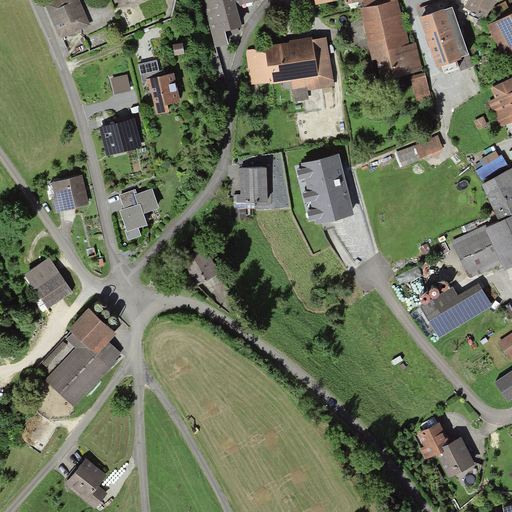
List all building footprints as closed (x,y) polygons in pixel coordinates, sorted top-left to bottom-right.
[(49,0),(43,3),(59,39),(91,24),(80,0),(49,0)] [(212,2),(220,36),(239,31),(234,8),(258,2),(257,0),(217,0),(218,0),(212,2)] [(374,0),(362,3),(364,10),(395,2),(394,0),(374,0)] [(495,0),(469,0),(466,7),(488,17),(495,0)] [(364,10),(362,11),(379,79),(419,70),(413,47),(406,48),(395,2),(364,10)] [(451,10),(420,20),(436,67),(466,57),(451,10)] [(511,16),(488,27),(501,55),(511,51),(511,16)] [(323,41),(248,51),(253,85),(291,80),(294,100),(307,99),(306,88),(329,85),(323,41)] [(183,43),(173,44),(175,55),(184,53),(183,43)] [(146,79),(164,75),(163,70),(159,71),(157,60),(138,64),(142,83),(147,82),(146,79)] [(146,79),(147,82),(148,87),(151,86),(157,113),(168,111),(166,103),(180,100),(174,73),(164,75),(146,79)] [(127,75),(111,79),(114,94),(130,90),(127,75)] [(409,80),(416,103),(430,99),(424,76),(409,80)] [(495,102),(511,94),(511,82),(491,92),(495,102)] [(511,94),(495,102),(489,105),(499,126),(511,120),(511,94)] [(113,124),(99,127),(105,156),(141,147),(134,119),(113,124)] [(434,139),(415,147),(420,159),(439,151),(434,139)] [(353,212),(338,154),(303,163),(304,167),(298,168),(300,179),(306,177),(308,188),(303,190),(305,201),(312,199),(314,208),(308,209),(310,219),(317,217),(318,221),(353,212)] [(474,171),(481,186),(508,173),(499,157),(474,171)] [(237,194),(237,202),(266,201),(265,169),(241,169),(241,194),(237,194)] [(481,186),(499,224),(511,218),(511,173),(511,172),(508,173),(481,186)] [(52,199),(55,211),(89,203),(82,176),(52,183),(55,198),(52,199)] [(125,230),(128,240),(141,236),(138,228),(147,225),(143,213),(158,208),(152,190),(136,195),(135,190),(120,196),(125,209),(119,210),(126,230),(125,230)] [(511,218),(499,224),(485,230),(500,263),(503,270),(511,265),(511,218)] [(468,277),(500,263),(485,230),(454,245),(468,277)] [(202,248),(181,261),(193,283),(215,271),(202,248)] [(27,275),(49,306),(72,290),(49,259),(27,275)] [(424,303),(442,333),(493,302),(481,282),(460,295),(454,285),(424,303)] [(82,344),(49,378),(74,402),(119,354),(107,343),(115,334),(89,310),(69,331),(82,344)] [(511,334),(499,342),(509,358),(511,356),(511,334)] [(62,341),(43,362),(47,366),(66,345),(62,341)] [(511,371),(498,381),(510,399),(511,398),(511,371)] [(418,426),(422,433),(438,424),(434,417),(418,426)] [(437,453),(450,445),(438,424),(422,433),(416,437),(428,458),(437,453)] [(474,462),(461,439),(450,445),(437,453),(450,476),(474,462)] [(82,461),(64,485),(93,507),(104,493),(96,488),(104,477),(82,461)]
